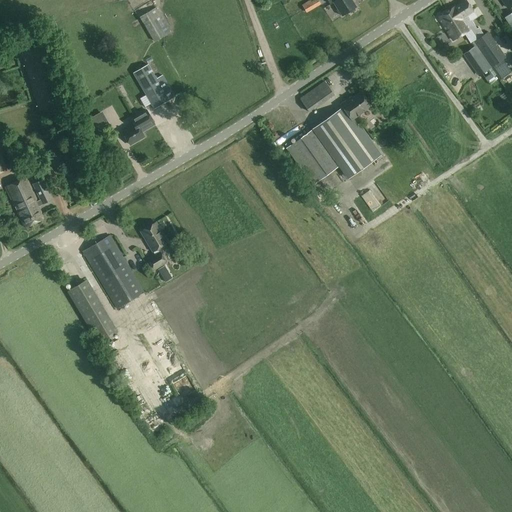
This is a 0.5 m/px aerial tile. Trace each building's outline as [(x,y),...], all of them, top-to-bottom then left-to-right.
[(316,0),(309,0),(301,5),(306,13),(320,5),(316,0)] [(327,0),(330,4),(332,3),(341,16),(356,7),(351,0),(327,0)] [(465,0),(464,0),(449,10),(454,19),(456,18),(461,27),(466,23),(470,29),(477,39),(473,42),(480,51),(492,68),(500,80),(511,72),(503,59),(506,57),(488,31),(484,35),(478,27),(477,28),(472,21),(477,17),(474,12),(473,13),(465,0)] [(511,0),(502,0),(507,8),(511,4),(511,0)] [(139,17),(154,42),(171,32),(156,7),(139,17)] [(454,19),(449,10),(438,17),(453,40),(470,29),(466,23),(461,27),(456,18),(454,19)] [(29,50),(31,56),(40,54),(39,47),(29,50)] [(492,68),(480,51),(469,59),(480,76),(487,71),(492,78),(496,75),(491,68),(492,68)] [(146,106),(151,104),(154,109),(175,97),(162,74),(156,78),(148,64),(133,73),(133,74),(129,76),(146,106)] [(51,105),(44,71),(28,74),(29,78),(38,77),(41,94),(35,95),(37,108),(51,105)] [(453,76),(448,80),(455,88),(460,84),(453,76)] [(309,112),(334,95),(324,81),(299,99),(309,112)] [(350,91),(340,96),(343,102),(353,96),(350,91)] [(286,148),(312,184),(340,165),(348,177),(381,153),(359,122),(357,123),(353,118),(370,106),(360,92),(348,101),(348,100),(341,105),(343,107),(286,148)] [(135,113),(142,110),(135,98),(129,102),(135,113)] [(95,125),(106,118),(102,111),(91,118),(95,125)] [(135,121),(136,124),(122,132),(130,145),(143,137),(141,132),(154,124),(148,114),(135,121)] [(39,200),(38,200),(32,188),(27,177),(5,187),(18,213),(25,227),(44,217),(39,206),(53,199),(43,178),(32,184),(39,200)] [(56,198),(62,196),(60,185),(53,187),(56,198)] [(157,248),(168,242),(162,233),(155,222),(141,231),(153,251),(156,255),(149,259),(154,269),(166,262),(160,252),(159,252),(157,248)] [(110,235),(82,251),(117,308),(144,292),(110,235)] [(157,277),(166,272),(163,267),(154,272),(157,277)] [(67,290),(99,342),(116,331),(85,280),(67,290)] [(157,360),(169,355),(155,326),(143,331),(157,360)] [(172,354),(160,360),(179,398),(192,391),(172,354)] [(153,365),(147,369),(153,377),(158,373),(153,365)]
